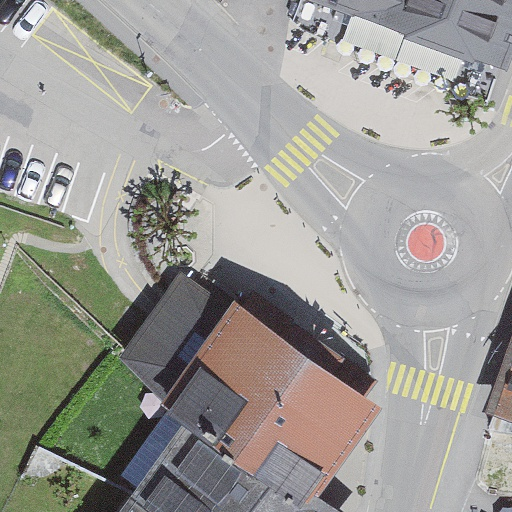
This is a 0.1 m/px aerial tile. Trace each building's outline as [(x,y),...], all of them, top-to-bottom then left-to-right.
[(511,0),(298,0),(292,23),(500,86),(511,48),(511,0)] [(118,369),(198,424),(262,326),(182,275),(118,369)] [(198,424),(312,497),(375,400),(262,326),(198,424)] [(511,379),(501,412),(511,414),(511,379)] [(130,511),(331,511),(312,497),(198,424),(130,511)]
